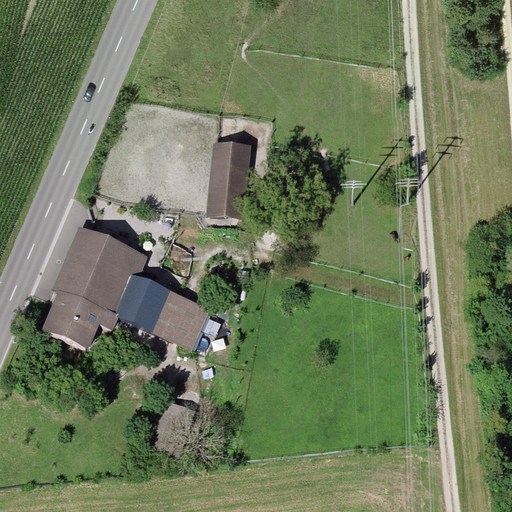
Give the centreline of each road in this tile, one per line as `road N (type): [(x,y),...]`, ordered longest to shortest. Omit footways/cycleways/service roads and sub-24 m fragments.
road 1 (track): [(449,511),(404,0)]
road 2 (tertiary): [(137,0),(0,324)]
road 3 (track): [(501,0),(511,123)]
